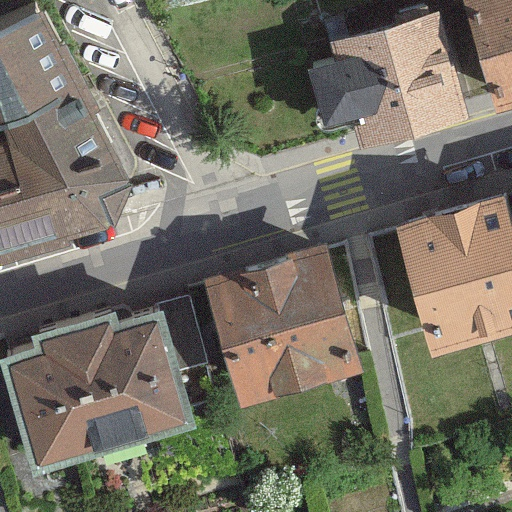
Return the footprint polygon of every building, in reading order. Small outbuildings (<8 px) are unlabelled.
[(511,0),(471,0),(496,93),(511,88),(511,0)] [(357,114),(362,133),(470,101),(441,2),(334,36),(340,54),(315,62),(334,121),(357,114)] [(0,222),(12,253),(124,219),(142,188),(56,14),(0,35),(0,222)] [(398,200),(433,322),(511,300),(511,191),(505,169),(398,200)] [(205,255),(241,377),(365,342),(327,221),(205,255)] [(0,256),(12,253),(0,222),(0,256)] [(16,352),(53,469),(209,420),(173,306),(128,320),(124,306),(43,332),(46,343),(16,352)]
